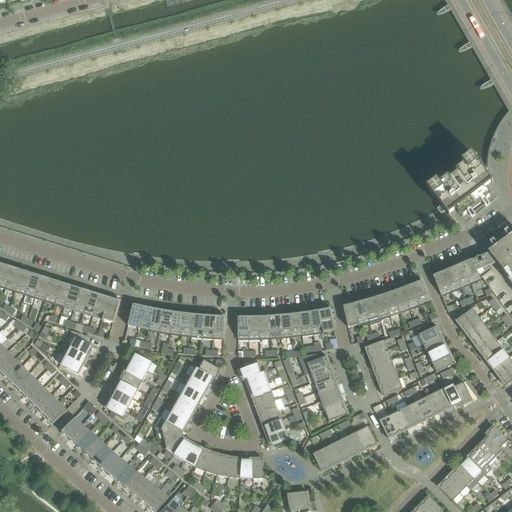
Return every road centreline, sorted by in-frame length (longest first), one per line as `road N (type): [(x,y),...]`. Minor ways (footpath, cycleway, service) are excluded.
road 1 (residential): [(511,414),(448,330),(417,257)]
road 2 (residential): [(119,511),(0,406)]
road 3 (residential): [(0,235),(133,278)]
road 4 (residential): [(229,371),(195,430),(256,442)]
